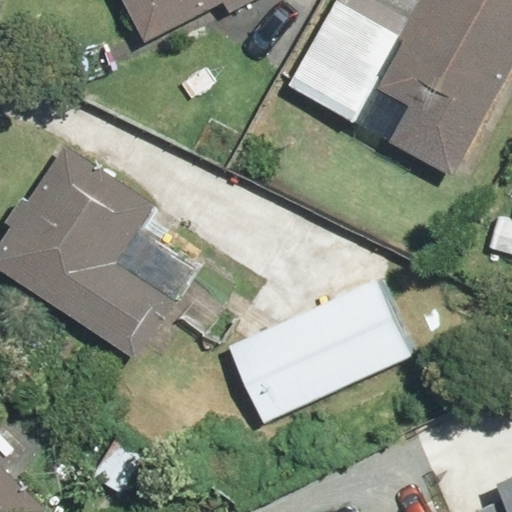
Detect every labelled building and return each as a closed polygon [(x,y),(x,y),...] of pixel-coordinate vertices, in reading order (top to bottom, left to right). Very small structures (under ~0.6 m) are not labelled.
[(128,0),(148,38),(226,0),(229,0),(235,11),(257,0),(128,0)] [(459,170),(511,75),(511,0),(341,0),(294,84),(360,121),(379,88),(415,108),(399,137),(459,170)] [(9,221),(16,226),(0,249),(0,260),(131,351),(192,264),(144,230),(162,204),(73,143),(34,200),(27,195),(9,221)] [(511,216),(501,214),(493,251),(511,255),(511,216)] [(233,338),(270,420),(416,355),(380,273),(233,338)] [(0,511),(50,511),(52,510),(0,458),(0,511)] [(511,511),(511,479),(503,483),(510,499),(479,511),(511,511)]
